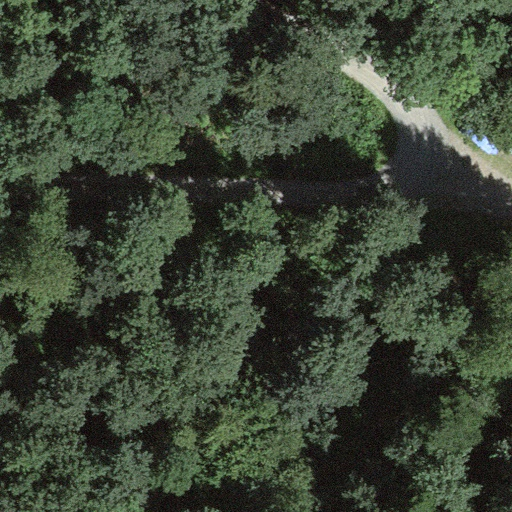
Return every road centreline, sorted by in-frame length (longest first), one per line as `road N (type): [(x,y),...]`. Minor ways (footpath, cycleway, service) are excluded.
road 1 (track): [(485,167),(369,202),(0,184)]
road 2 (track): [(511,179),(260,0)]
